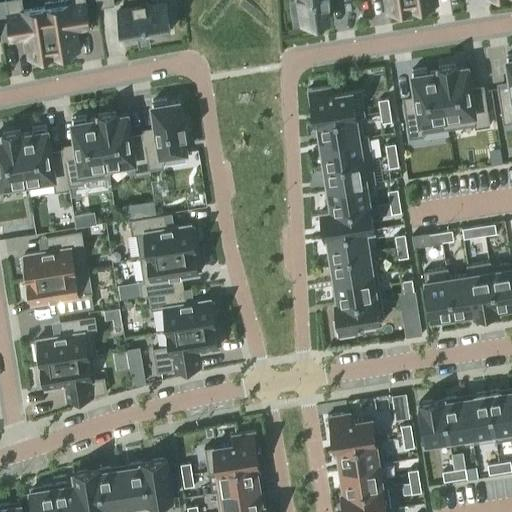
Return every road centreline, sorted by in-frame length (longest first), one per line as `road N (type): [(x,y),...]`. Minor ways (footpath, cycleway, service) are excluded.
road 1 (residential): [(303,379),(291,65),(315,54),(511,24)]
road 2 (residential): [(0,98),(171,66),(194,69),(228,246),(266,385)]
road 3 (residential): [(266,385),(124,416),(19,452)]
road 4 (residential): [(511,346),(303,379)]
road 5 (residential): [(325,511),(303,379)]
road 6 (residential): [(266,385),(285,511)]
road 7 (residential): [(0,333),(19,452)]
